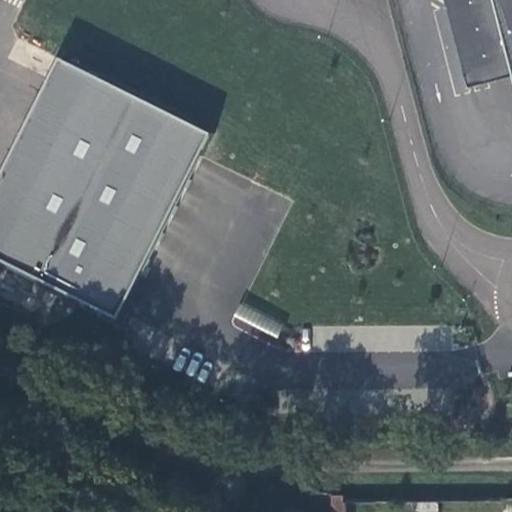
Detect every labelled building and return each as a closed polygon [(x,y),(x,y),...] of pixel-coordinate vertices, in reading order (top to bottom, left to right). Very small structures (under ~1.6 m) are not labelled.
[(447,0),(471,90),(511,79),(511,52),(498,0),(447,0)] [(511,0),(498,0),(511,52),(511,0)] [(0,263),(121,318),(206,129),(50,59),(0,170),(0,263)] [(342,511),(342,496),(329,494),(329,511),(342,511)] [(498,511),(511,511),(511,501),(498,501),(498,511)]
